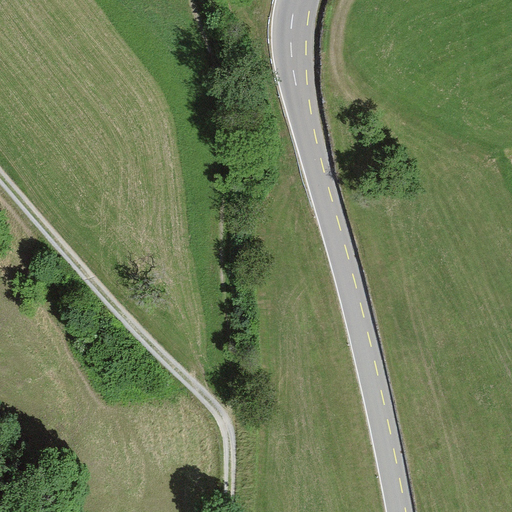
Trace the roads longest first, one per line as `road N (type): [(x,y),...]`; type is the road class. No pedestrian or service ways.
road 1 (tertiary): [(295,0),(296,85),(401,511)]
road 2 (track): [(209,0),(229,434)]
